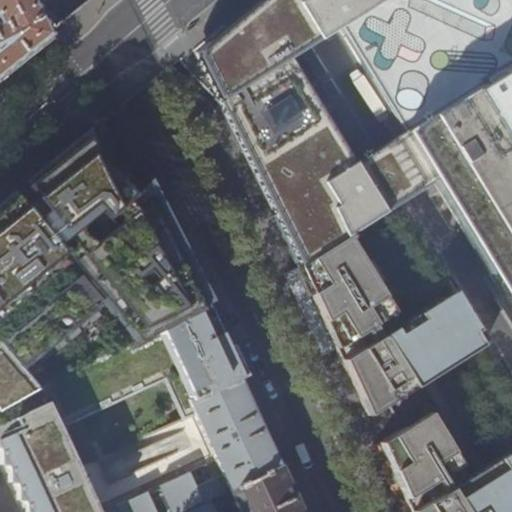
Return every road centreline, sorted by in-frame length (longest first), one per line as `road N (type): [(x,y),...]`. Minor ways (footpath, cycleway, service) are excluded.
road 1 (residential): [(90,0),(346,511)]
road 2 (secondary): [(0,141),(168,0)]
